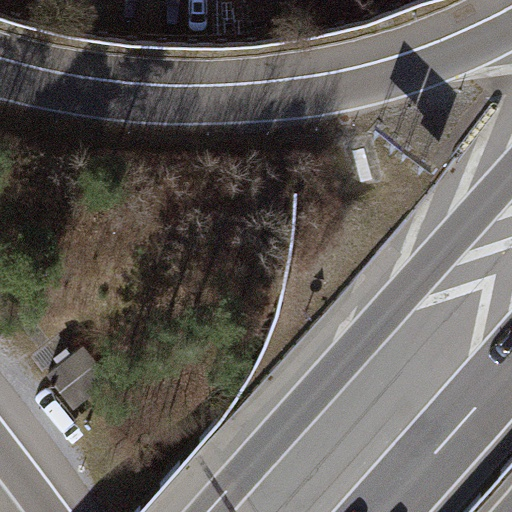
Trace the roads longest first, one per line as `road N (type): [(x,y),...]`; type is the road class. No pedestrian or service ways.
road 1 (motorway): [(511,30),(407,74),(261,102),(153,104),(0,77)]
road 2 (motorway): [(511,175),(210,511)]
road 3 (motorway): [(511,368),(384,511)]
